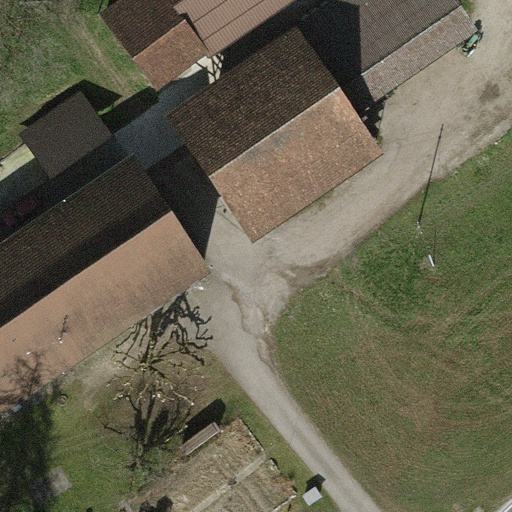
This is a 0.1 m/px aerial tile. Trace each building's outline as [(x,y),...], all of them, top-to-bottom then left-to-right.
[(144,0),(109,25),(167,109),(317,6),(312,0),(144,0)] [(454,0),(355,0),(179,128),(273,258),(397,169),(369,131),(487,46),(454,0)] [(102,128),(92,124),(82,126),(74,133),(72,143),(75,153),(84,159),(94,161),(103,156),(109,147),(108,136),(102,128)] [(59,137),(38,152),(62,185),(83,171),(59,137)] [(141,173),(0,271),(0,450),(225,292),(141,173)]
